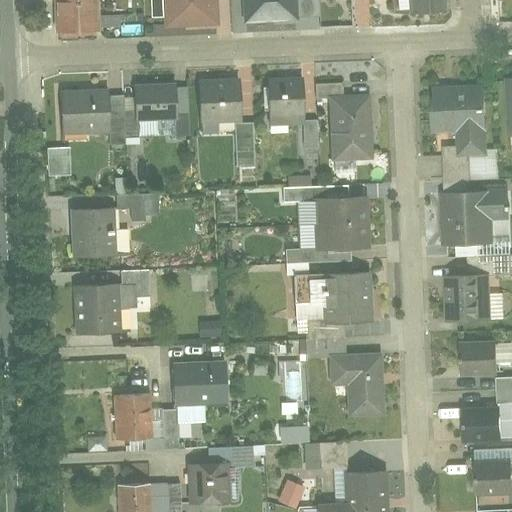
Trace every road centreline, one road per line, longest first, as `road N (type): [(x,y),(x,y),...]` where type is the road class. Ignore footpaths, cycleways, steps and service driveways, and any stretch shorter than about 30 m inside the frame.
road 1 (residential): [(409,41),(425,511)]
road 2 (tertiary): [(19,511),(0,80)]
road 3 (residential): [(409,41),(0,61)]
